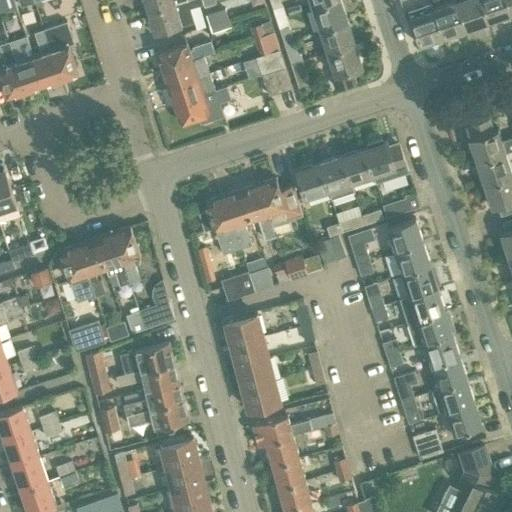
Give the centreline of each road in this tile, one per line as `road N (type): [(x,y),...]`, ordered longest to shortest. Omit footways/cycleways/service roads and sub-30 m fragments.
road 1 (residential): [(511,404),(405,89)]
road 2 (residential): [(376,439),(330,273),(203,312)]
road 3 (residential): [(160,170),(405,89)]
road 4 (residential): [(160,170),(154,194),(134,218),(108,227),(83,205),(52,115)]
road 5 (residential): [(256,511),(203,312)]
road 6 (residential): [(203,312),(160,170)]
